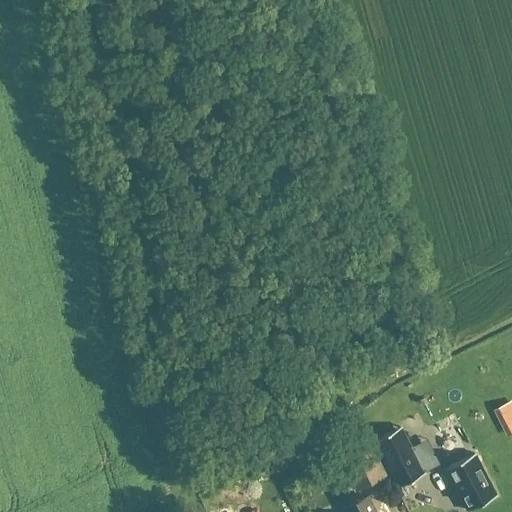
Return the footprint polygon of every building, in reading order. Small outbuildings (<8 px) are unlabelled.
[(382,452),(400,485),(422,474),(405,440),(399,428),(376,440),(382,452)] [(441,458),(433,443),(417,451),(424,466),(441,458)] [(344,462),(358,489),(386,475),(372,448),(344,462)] [(467,511),(496,497),(474,454),(446,469),(467,511)] [(376,511),(368,497),(344,509),(345,511),(376,511)]
